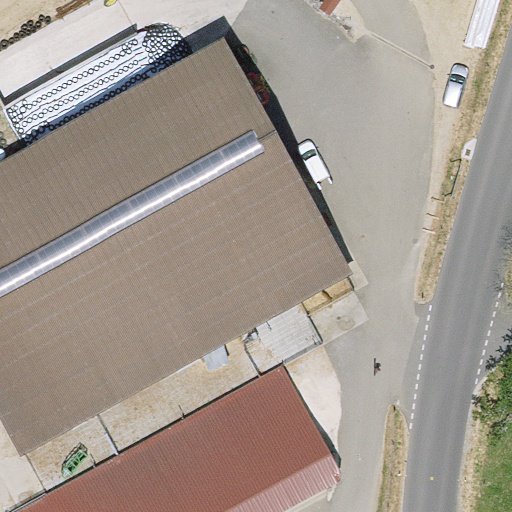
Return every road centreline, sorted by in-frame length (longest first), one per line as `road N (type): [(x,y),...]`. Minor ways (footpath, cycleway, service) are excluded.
road 1 (track): [(377,0),(405,63),(409,102),(393,278),(403,345),(450,360),(511,336)]
road 2 (unknown): [(420,356),(397,348),(251,366),(159,397),(0,470)]
road 3 (tertiary): [(511,142),(450,360),(434,511)]
